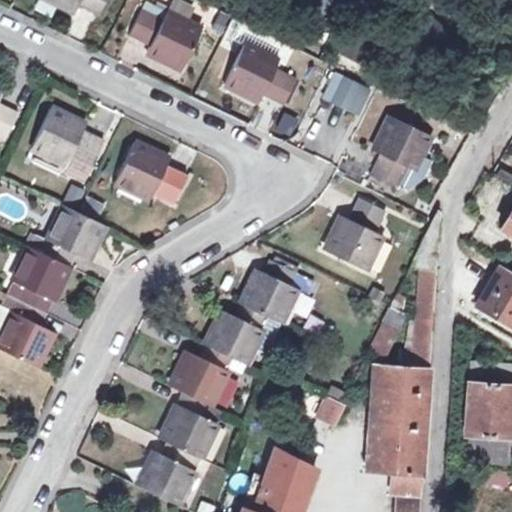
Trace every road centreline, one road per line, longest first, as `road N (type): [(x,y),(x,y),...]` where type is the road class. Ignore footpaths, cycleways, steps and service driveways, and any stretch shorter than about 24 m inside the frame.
road 1 (residential): [(16,511),(139,282),(277,183),(226,146),(0,37)]
road 2 (unclassified): [(511,90),(454,199),(428,511)]
